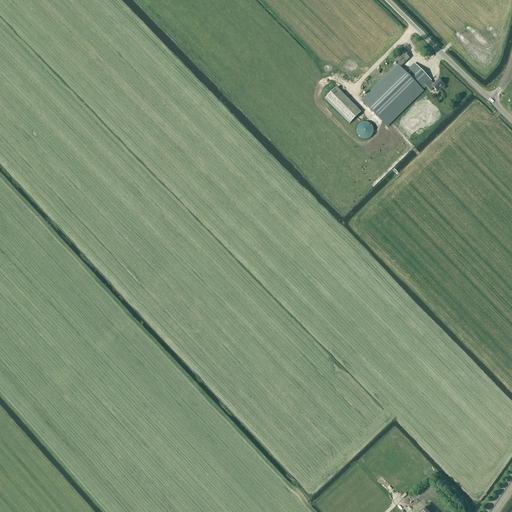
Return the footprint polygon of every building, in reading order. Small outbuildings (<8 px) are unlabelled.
[(402,50),(393,59),(400,66),(409,57),(402,50)] [(439,79),(434,84),(431,81),(414,63),(373,103),(390,121),(426,86),(431,91),(432,90),(431,90),(433,88),(437,92),(444,85),(439,79)] [(394,68),(383,78),(386,81),(397,71),(394,68)] [(336,87),(325,98),(349,123),(361,112),(336,87)] [(373,132),(373,131),(373,130),(373,129),(373,128),(372,127),(372,126),(372,125),(371,125),(370,124),(369,123),(368,123),(367,122),(366,122),(365,122),(364,122),(363,122),(362,123),(361,123),(360,123),(360,124),(359,124),(358,125),(357,126),(357,127),(357,128),(356,128),(356,129),(356,130),(356,131),(356,132),(356,133),(357,134),(357,135),(357,136),(358,136),(358,137),(359,137),(360,138),(361,139),(362,139),(363,139),(364,139),(365,139),(366,139),(367,139),(368,139),(369,138),(370,138),(370,137),(371,137),(372,136),(372,135),(373,134),(373,133),(373,132)]
